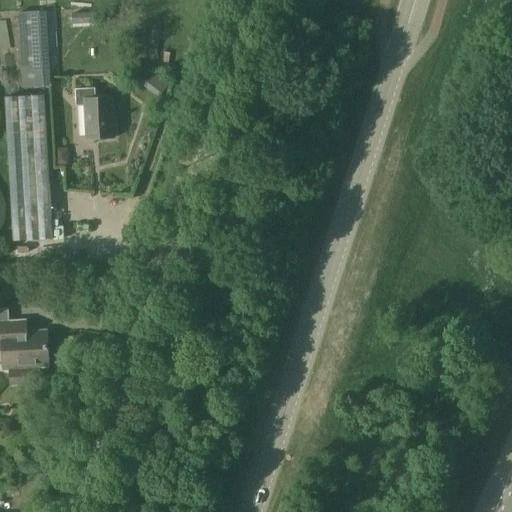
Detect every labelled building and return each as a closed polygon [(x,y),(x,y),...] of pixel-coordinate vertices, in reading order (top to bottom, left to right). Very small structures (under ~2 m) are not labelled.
[(74,5),(74,21),(96,21),(95,5),(74,5)] [(40,7),(19,7),(22,69),(42,68),(40,7)] [(115,138),(112,98),(96,99),(95,89),(76,90),(77,107),(86,106),(88,140),(115,138)] [(54,239),(45,96),(6,98),(14,242),(54,239)] [(0,351),(9,351),(12,384),(40,382),(38,362),(49,362),(47,333),(28,334),(27,321),(9,322),(8,308),(0,308),(0,351)]
